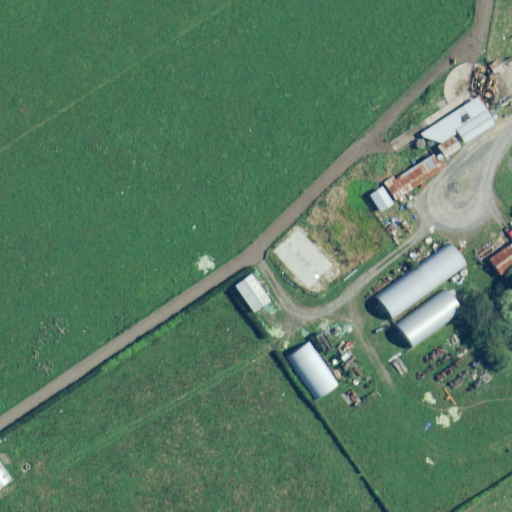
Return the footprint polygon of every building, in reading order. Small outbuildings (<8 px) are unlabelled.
[(493,123),(476,97),(414,139),(423,152),(435,144),(443,157),(493,123)] [(383,182),(385,186),(395,200),(441,170),(431,155),(394,180),(392,176),(383,182)] [(392,204),(381,187),(369,195),(379,212),(392,204)] [(511,242),(509,245),(489,259),(501,275),(511,266),(511,242)] [(465,266),(448,244),(375,296),(391,319),(438,285),(465,266)] [(268,301),(249,274),(233,286),(252,313),(268,301)] [(461,311),(445,289),(396,324),(412,346),(461,311)] [(260,311),(250,319),(267,341),(277,333),(260,311)] [(337,384),(308,342),(286,357),(315,400),(337,384)] [(0,485),(10,478),(0,463),(0,485)]
